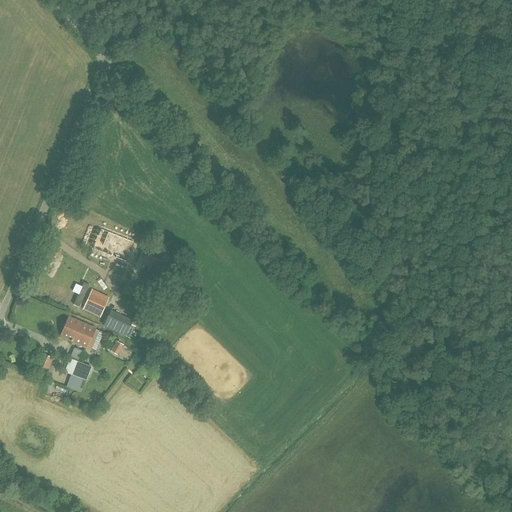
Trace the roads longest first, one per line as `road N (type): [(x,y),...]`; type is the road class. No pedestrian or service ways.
road 1 (unclassified): [(0,318),(102,63),(49,0)]
road 2 (track): [(102,63),(211,0)]
